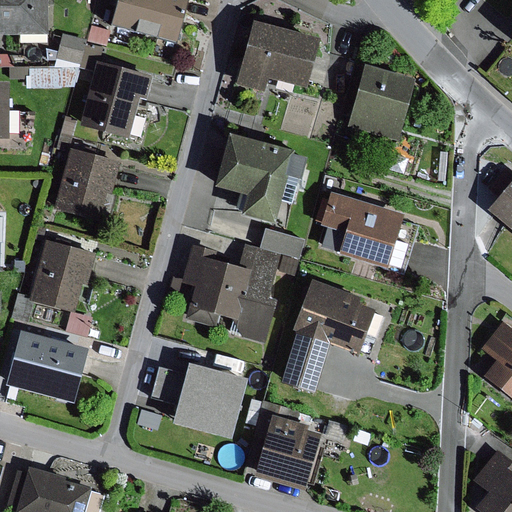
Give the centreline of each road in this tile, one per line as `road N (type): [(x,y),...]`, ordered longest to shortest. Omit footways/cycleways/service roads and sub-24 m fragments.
road 1 (residential): [(111,457),(232,0)]
road 2 (residential): [(450,511),(463,274)]
road 3 (residential): [(111,457),(300,511)]
road 4 (residential): [(463,274),(472,135),(488,110)]
road 5 (residential): [(384,5),(488,110)]
